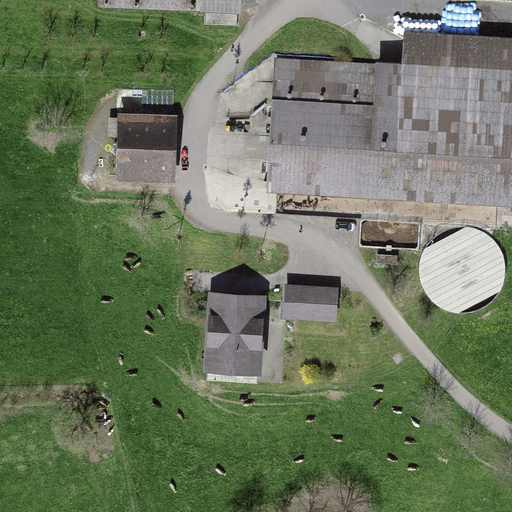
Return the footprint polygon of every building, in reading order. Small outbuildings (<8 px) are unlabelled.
[(109,0),(109,20),(241,26),(242,0),(109,0)] [(272,202),(511,217),(511,87),(281,73),(272,202)] [(131,119),(126,192),(184,196),(189,124),(131,119)] [(213,292),(209,361),(259,365),(263,295),(213,292)] [(346,303),(295,300),(293,334),(344,338),(346,303)]
